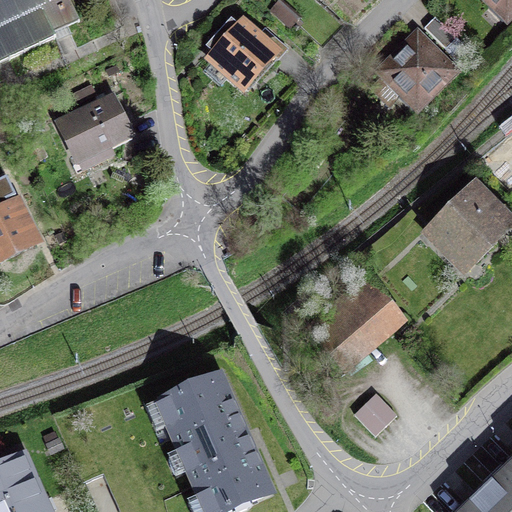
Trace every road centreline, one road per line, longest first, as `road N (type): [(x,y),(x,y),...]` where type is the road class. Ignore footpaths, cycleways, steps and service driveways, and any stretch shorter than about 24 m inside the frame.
road 1 (residential): [(197,220),(233,195),(398,0)]
road 2 (residential): [(342,479),(218,278),(197,220)]
road 3 (residential): [(197,220),(0,325)]
road 4 (residential): [(511,384),(373,511)]
road 5 (unclassified): [(197,220),(174,154),(161,48)]
